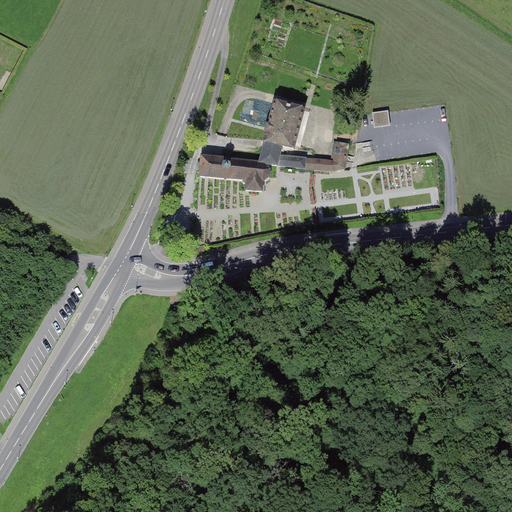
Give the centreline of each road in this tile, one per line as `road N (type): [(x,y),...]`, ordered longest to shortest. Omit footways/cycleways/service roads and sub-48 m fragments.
road 1 (track): [(511,461),(362,380),(265,343),(213,283)]
road 2 (secondary): [(210,271),(285,251),(511,225)]
road 3 (primary): [(224,0),(130,251)]
road 4 (primary): [(120,270),(0,471)]
